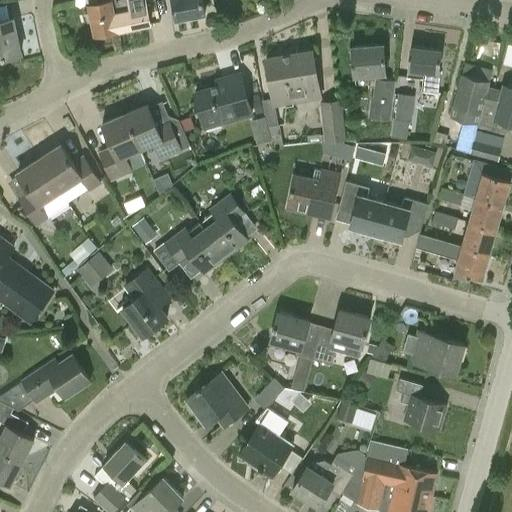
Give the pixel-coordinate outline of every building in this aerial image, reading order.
[(100,0),(101,3),(88,5),(95,36),(117,31),(113,14),(114,13),(117,5),(115,0),(100,0)] [(117,0),(117,7),(117,5),(114,13),(113,14),(117,31),(150,25),(144,0),(117,0)] [(172,0),(176,20),(205,14),(202,0),(172,0)] [(0,57),(21,53),(13,18),(0,20),(0,57)] [(384,44),(351,46),(354,77),(386,74),(384,44)] [(440,71),(439,71),(441,50),(411,46),(409,69),(408,69),(407,77),(423,79),(421,92),(438,93),(440,71)] [(320,97),(312,51),(266,59),(274,106),(320,97)] [(455,149),(471,154),(476,131),(483,106),(488,88),(492,71),(464,64),(450,116),(463,120),(455,149)] [(240,74),(217,80),(218,86),(195,93),(205,129),(252,115),(240,74)] [(373,97),(371,96),(368,118),(391,120),(396,80),(375,78),(373,97)] [(509,130),(511,125),(511,124),(511,87),(504,85),(502,92),(488,88),(483,106),(497,110),(492,130),(505,133),(509,130)] [(412,121),(414,95),(398,93),(395,117),(392,117),(390,137),(407,139),(409,120),(412,121)] [(323,139),(323,141),(346,139),(341,98),(319,101),(323,134),(321,134),(321,133),(313,134),(313,132),(311,130),(310,129),(307,129),(305,129),(303,130),(301,132),(302,142),(318,141),(318,140),(323,139)] [(170,121),(157,127),(147,104),(127,113),(141,149),(154,144),(161,160),(183,150),(183,149),(190,146),(179,119),(171,123),(170,121)] [(126,156),(141,149),(127,113),(102,124),(111,145),(98,151),(111,181),(133,171),(126,156)] [(280,123),(267,126),(271,145),(284,143),(280,123)] [(504,138),(476,131),(471,154),(498,162),(504,138)] [(345,142),(342,153),(352,156),(355,145),(345,142)] [(84,154),(72,161),(61,145),(41,158),(63,190),(82,178),(90,190),(86,193),(93,203),(112,191),(104,178),(100,180),(84,154)] [(358,148),(355,160),(383,167),(386,156),(358,148)] [(429,162),(431,152),(412,149),(411,159),(429,162)] [(62,191),(63,190),(41,158),(17,173),(30,193),(20,200),(37,225),(70,203),(62,191)] [(511,181),(509,181),(511,170),(473,160),(463,193),(504,205),(511,181)] [(339,174),(323,171),(314,169),(312,179),(295,175),(288,210),(329,219),(339,174)] [(167,172),(154,179),(159,189),(172,182),(167,172)] [(368,234),(370,232),(375,234),(384,202),(367,197),(370,188),(346,181),(339,206),(354,211),(350,227),(359,229),(360,232),(368,234)] [(472,210),(469,221),(497,229),(504,205),(463,193),(442,186),(438,198),(460,205),(459,206),(472,210)] [(212,213),(201,221),(227,257),(249,240),(235,221),(246,213),(230,192),(208,208),(212,213)] [(404,197),(401,206),(384,202),(375,234),(402,241),(406,226),(421,230),(429,203),(404,197)] [(435,211),(432,222),(453,228),(456,217),(435,211)] [(144,217),(133,223),(143,241),(155,234),(144,217)] [(201,221),(188,231),(185,228),(154,251),(169,270),(190,254),(204,274),(227,257),(201,221)] [(469,221),(462,245),(490,253),(497,229),(469,221)] [(458,258),(455,271),(483,279),(490,253),(462,245),(419,233),(416,243),(447,252),(446,255),(458,258)] [(0,265),(7,257),(14,247),(0,236),(0,265)] [(77,263),(97,247),(88,236),(68,252),(77,263)] [(92,286),(114,267),(98,250),(77,268),(92,286)] [(0,299),(7,304),(30,274),(7,257),(0,265),(0,299)] [(135,299),(122,308),(143,336),(167,317),(155,301),(165,294),(147,269),(125,286),(135,299)] [(53,291),(30,274),(7,304),(31,322),(53,291)] [(334,329),(322,325),(312,359),(332,365),(338,341),(362,348),(371,318),(340,309),(334,329)] [(322,325),(309,322),(310,320),(279,311),(270,342),(297,349),(295,355),(312,359),(322,325)] [(417,331),(409,362),(455,375),(464,344),(417,331)] [(382,338),(369,357),(384,361),(394,346),(382,338)] [(0,395),(0,401),(13,408),(18,411),(35,400),(37,402),(58,388),(65,398),(91,381),(72,354),(56,364),(53,360),(0,395)] [(186,399),(205,425),(216,417),(223,426),(248,407),(222,372),(186,399)] [(400,402),(408,404),(403,420),(440,430),(447,405),(420,397),(423,386),(399,379),(396,391),(403,393),(400,402)] [(301,391),(285,387),(271,403),(275,407),(282,400),(288,405),(301,391)] [(0,420),(7,424),(0,436),(0,452),(22,463),(35,439),(23,433),(28,421),(11,413),(13,408),(0,401),(0,420)] [(355,406),(352,423),(372,427),(375,410),(355,406)] [(270,409),(260,422),(238,455),(271,477),(293,444),(279,435),(288,421),(270,409)] [(369,437),(367,446),(402,455),(404,446),(369,437)] [(125,441),(104,465),(94,476),(104,485),(93,497),(109,511),(113,511),(121,503),(122,504),(136,489),(126,480),(145,460),(125,441)] [(367,454),(357,448),(338,453),(333,461),(331,463),(324,459),(312,462),(309,466),(307,466),(292,491),(318,507),(330,488),(340,494),(353,474),(365,457),(367,454)] [(0,452),(0,480),(10,486),(22,463),(0,452)] [(428,511),(437,473),(367,458),(365,457),(353,474),(363,480),(394,487),(388,511),(428,511)] [(146,511),(151,508),(154,511),(167,511),(183,497),(164,477),(131,509),(133,511),(146,511)]
